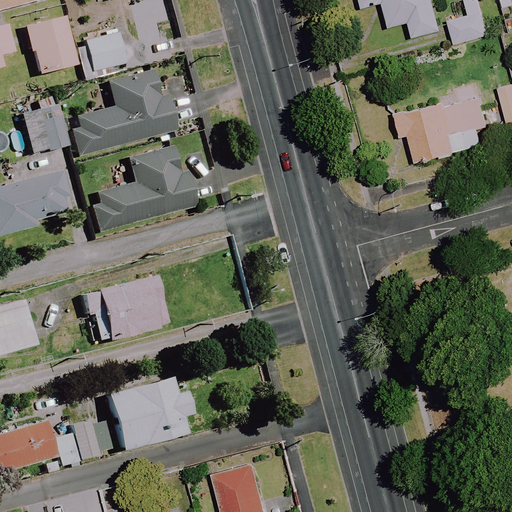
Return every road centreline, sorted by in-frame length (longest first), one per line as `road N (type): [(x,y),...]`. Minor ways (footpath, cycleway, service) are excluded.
road 1 (secondary): [(387,511),(321,253)]
road 2 (secondary): [(321,253),(255,0)]
road 3 (residential): [(321,253),(511,208)]
